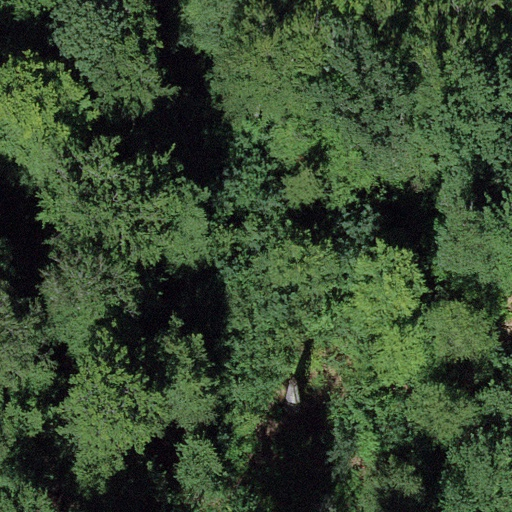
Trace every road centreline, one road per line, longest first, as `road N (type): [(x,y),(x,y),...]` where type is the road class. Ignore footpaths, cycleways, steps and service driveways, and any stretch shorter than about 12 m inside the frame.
road 1 (track): [(483,327),(346,162),(145,36),(65,0)]
road 2 (track): [(511,344),(282,238),(142,222),(0,243)]
